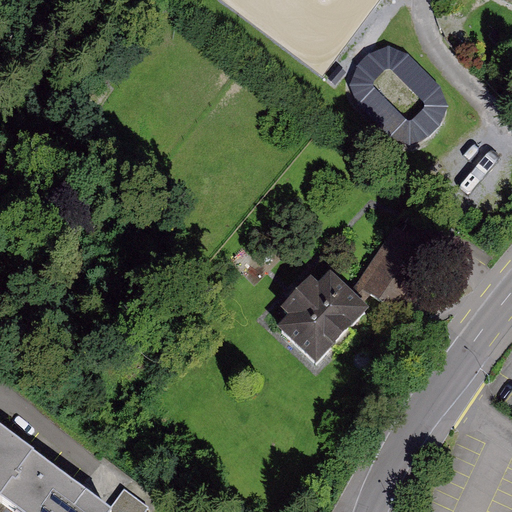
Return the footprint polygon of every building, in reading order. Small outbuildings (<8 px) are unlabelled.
[(463,107),(390,39),(342,91),(415,158),(463,107)] [(427,259),(396,235),(359,288),(394,311),(427,259)] [(282,334),(320,374),(370,313),(329,279),(318,293),(309,283),(283,313),(282,334)] [(102,511),(0,434),(0,504),(10,511),(102,511)] [(117,502),(110,511),(147,511),(148,511),(124,494),(117,502)]
